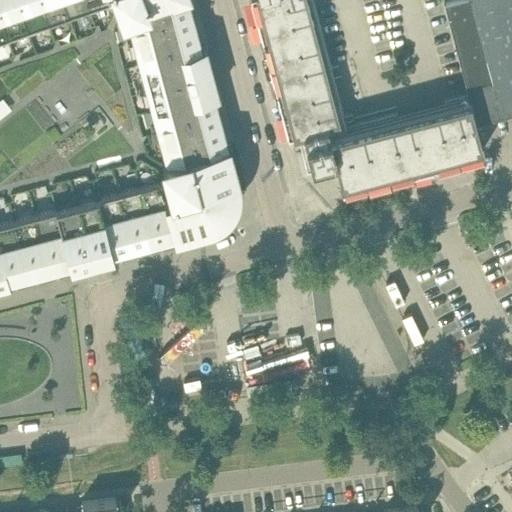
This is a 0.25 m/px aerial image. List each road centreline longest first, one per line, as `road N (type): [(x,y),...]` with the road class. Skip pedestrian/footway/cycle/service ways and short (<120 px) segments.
road 1 (residential): [(155,511),(153,491),(426,460),(449,490)]
road 2 (unclassified): [(282,248),(101,299),(112,429)]
road 3 (unclassified): [(282,248),(224,0)]
road 4 (unclassified): [(511,184),(282,248)]
road 5 (unclassified): [(174,423),(303,411)]
